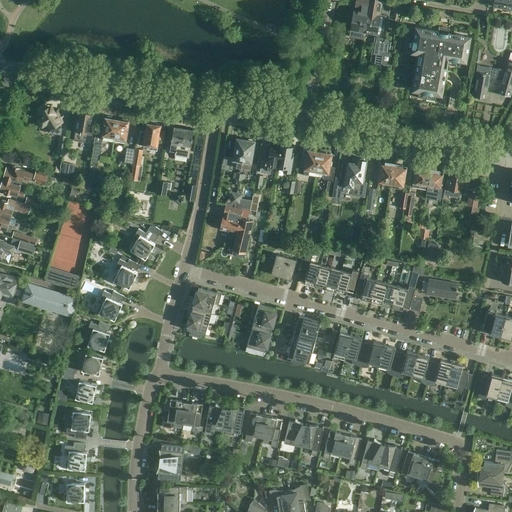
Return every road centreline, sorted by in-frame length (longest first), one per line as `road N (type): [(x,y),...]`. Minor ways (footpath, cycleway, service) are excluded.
road 1 (residential): [(156,377),(320,403),(453,439),(466,453),(457,511)]
road 2 (residential): [(300,116),(29,70),(9,75)]
road 3 (residential): [(293,298),(511,360)]
road 4 (residential): [(510,154),(300,116)]
road 5 (residential): [(135,511),(138,446),(156,377)]
